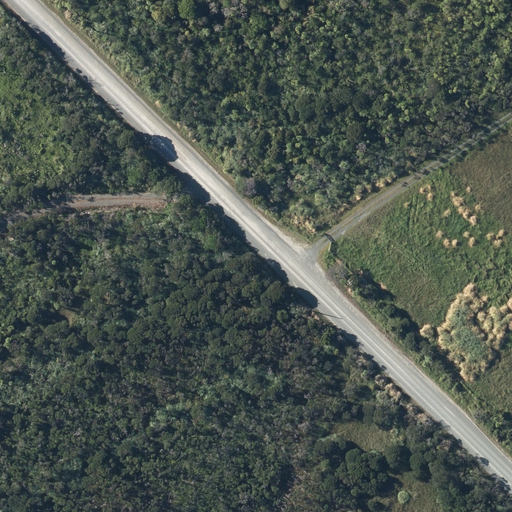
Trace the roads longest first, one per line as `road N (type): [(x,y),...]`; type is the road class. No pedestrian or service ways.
road 1 (unclassified): [(284,256),(25,0)]
road 2 (unclassified): [(511,481),(284,256)]
road 3 (unclassified): [(284,256),(511,114)]
